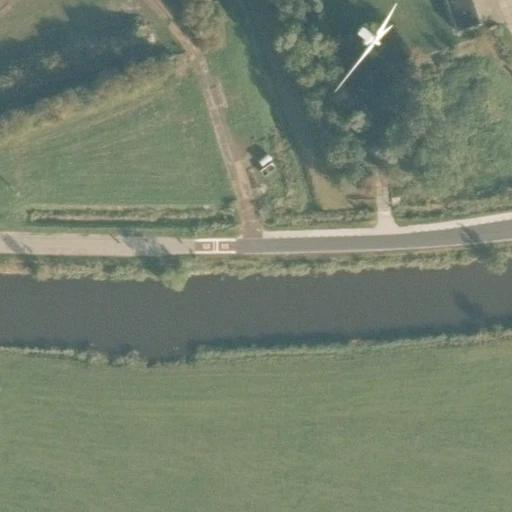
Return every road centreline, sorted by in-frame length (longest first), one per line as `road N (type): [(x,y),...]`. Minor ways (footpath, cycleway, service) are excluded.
road 1 (tertiary): [(218,246),(511,231)]
road 2 (tertiary): [(218,246),(0,243)]
